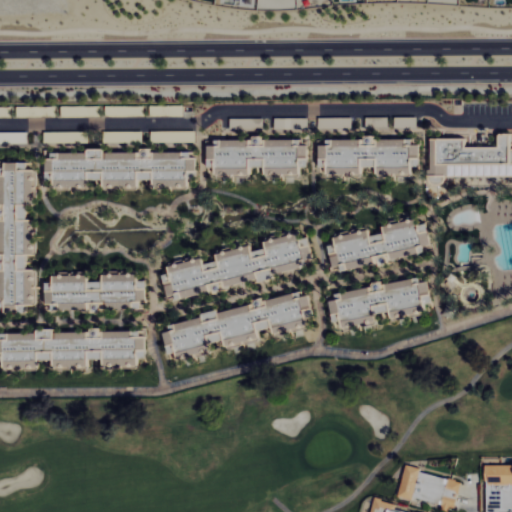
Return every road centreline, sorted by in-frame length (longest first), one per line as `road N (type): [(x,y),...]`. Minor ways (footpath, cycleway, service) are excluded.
road 1 (residential): [(511,121),(450,120),(411,109),(223,111),(187,124),(0,124)]
road 2 (secondary): [(511,47),(0,51)]
road 3 (secondary): [(0,76),(511,73)]
